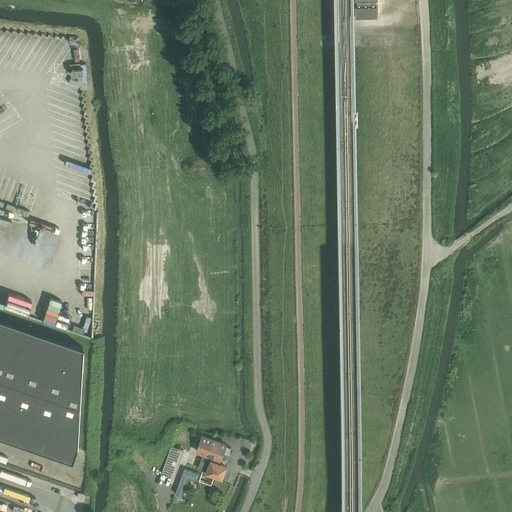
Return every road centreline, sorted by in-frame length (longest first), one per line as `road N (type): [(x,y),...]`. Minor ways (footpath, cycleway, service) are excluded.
road 1 (unclassified): [(214,0),(254,167),(257,399),(268,445),(244,511)]
road 2 (unclassified): [(371,511),(392,456),(428,257)]
road 3 (unclassified): [(428,257),(423,0)]
road 4 (unknown): [(0,217),(45,233),(65,215),(39,145)]
